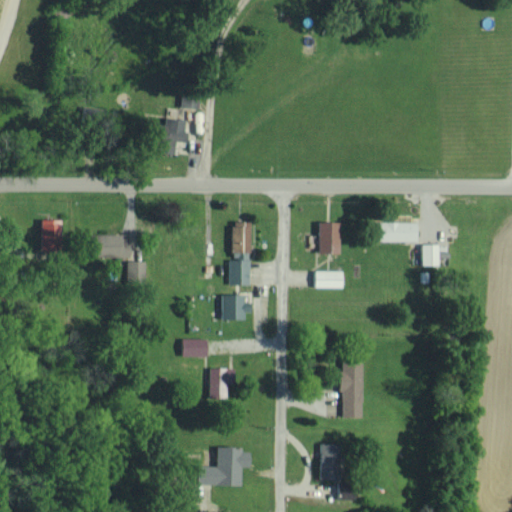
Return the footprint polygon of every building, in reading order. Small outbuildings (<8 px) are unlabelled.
[(178,107),(195,106),(195,94),(178,95),(178,107)] [(152,152),(170,154),(172,140),(181,141),(184,119),(162,116),(161,124),(145,123),(143,133),(154,134),(152,152)] [(57,220),(37,219),(37,231),(56,232),(57,220)] [(226,284),(247,284),(246,221),(228,221),(229,259),(226,259),(226,284)] [(314,252),(335,253),(336,222),(315,221),(314,252)] [(414,221),(375,221),(375,240),(414,240),(414,221)] [(126,235),(87,234),(86,256),(126,257),(126,235)] [(419,265),(436,264),(435,244),(418,244),(419,265)] [(142,260),(124,260),(124,281),(142,281),(142,260)] [(311,287),(340,286),(339,269),(311,270),(311,287)] [(241,294),(218,294),(218,319),(241,319),(241,311),(247,311),(247,301),(241,301),(241,294)] [(203,338),(178,338),(178,356),(202,356),(203,338)] [(337,416),(358,416),(358,361),(337,360),(337,416)] [(224,398),(225,385),(230,385),(230,368),(206,367),(205,398),(224,398)] [(336,477),(337,443),(318,442),(316,477),(336,477)] [(193,465),(193,484),(238,485),(238,466),(245,466),(245,448),(213,447),(212,465),(193,465)]
